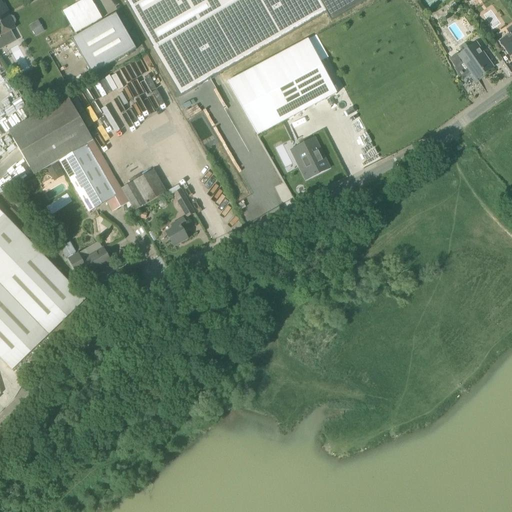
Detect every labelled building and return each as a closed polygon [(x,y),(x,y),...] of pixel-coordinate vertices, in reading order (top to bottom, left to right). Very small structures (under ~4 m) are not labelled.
[(0,0),(0,37),(15,29),(13,24),(15,21),(13,18),(9,17),(7,13),(4,15),(0,6),(2,5),(0,0)] [(125,0),(181,97),(327,13),(332,21),(368,0),(125,0)] [(72,39),(92,75),(136,50),(116,14),(72,39)] [(40,20),(31,24),(37,36),(46,31),(40,20)] [(510,56),(511,54),(511,26),(507,30),(511,34),(500,42),(510,56)] [(308,40),(230,81),(230,82),(229,82),(257,135),(258,135),(259,136),(337,95),(336,94),(337,94),(309,40),(308,41),(308,40)] [(458,53),(454,56),(449,59),(455,68),(454,68),(461,78),(471,71),(473,75),(481,70),(484,74),(494,68),(476,43),(459,55),(458,53)] [(66,97),(8,132),(34,175),(92,140),(66,97)] [(121,194),(123,193),(124,193),(121,189),(94,141),(60,161),(89,213),(107,202),(121,194)] [(300,155),(307,168),(302,170),(307,179),(291,187),(296,198),(323,184),(318,174),(320,173),(319,172),(326,169),(315,147),(300,155)] [(147,174),(121,189),(124,193),(123,193),(134,212),(167,193),(154,170),(147,174)] [(193,213),(180,190),(181,189),(178,186),(169,191),(171,195),(173,194),(186,217),(193,213)] [(0,356),(13,370),(86,300),(0,211),(0,356)] [(188,239),(183,229),(188,226),(183,218),(171,225),(173,228),(166,232),(175,247),(188,239)] [(78,275),(87,269),(90,276),(112,263),(103,248),(82,261),(78,254),(69,259),(78,275)]
